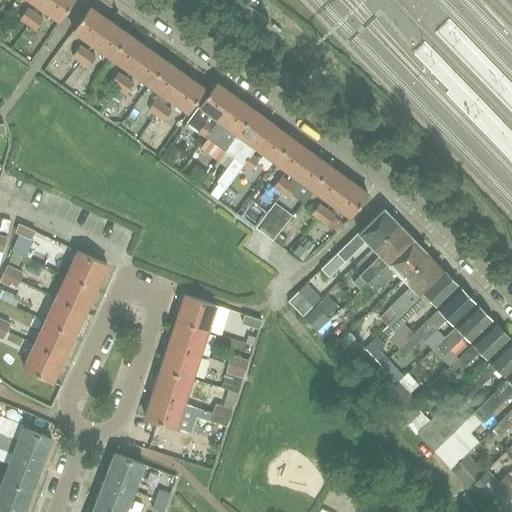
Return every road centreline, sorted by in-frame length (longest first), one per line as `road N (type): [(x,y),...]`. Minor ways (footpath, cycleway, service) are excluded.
road 1 (residential): [(511,303),(337,144),(134,0)]
road 2 (residential): [(85,435),(119,420),(158,307),(156,292),(132,284),(116,294),(69,419)]
road 3 (track): [(282,290),(279,300),(475,506)]
